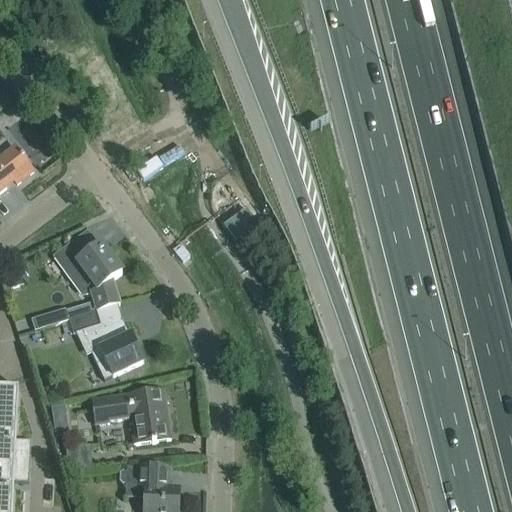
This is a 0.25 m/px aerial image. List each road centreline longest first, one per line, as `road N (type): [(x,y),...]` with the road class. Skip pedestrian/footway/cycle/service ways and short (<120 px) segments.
road 1 (motorway): [(227,0),(400,511)]
road 2 (motorway): [(333,0),(462,511)]
road 3 (motorway): [(511,414),(404,0)]
road 4 (residential): [(222,511),(226,433),(211,347),(174,282),(91,172)]
road 5 (residential): [(91,172),(0,55)]
